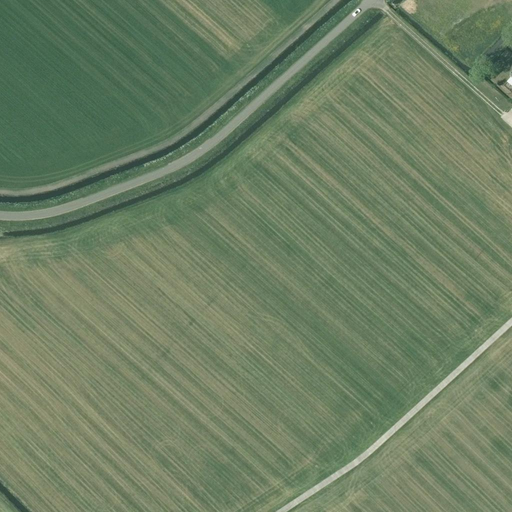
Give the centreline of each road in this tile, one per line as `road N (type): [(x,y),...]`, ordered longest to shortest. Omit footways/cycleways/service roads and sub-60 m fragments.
road 1 (unclassified): [(0,214),(56,210),(184,161),(371,0)]
road 2 (track): [(511,322),(371,448),(282,511)]
